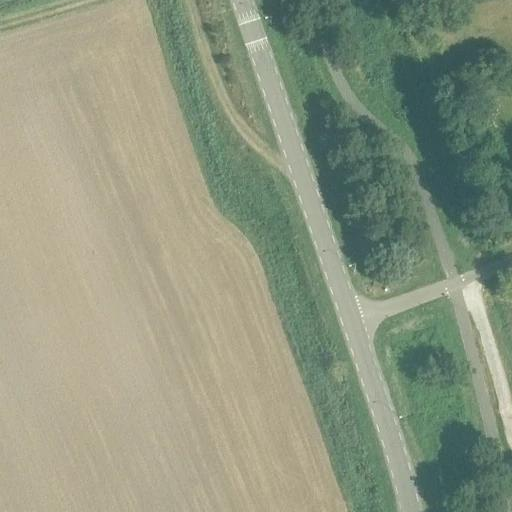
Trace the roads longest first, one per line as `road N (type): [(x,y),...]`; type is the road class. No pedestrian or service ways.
road 1 (tertiary): [(350,321),(243,0)]
road 2 (track): [(300,168),(278,163),(240,128),(185,0)]
road 3 (tertiary): [(350,321),(409,511)]
road 4 (unclassified): [(350,321),(511,265)]
